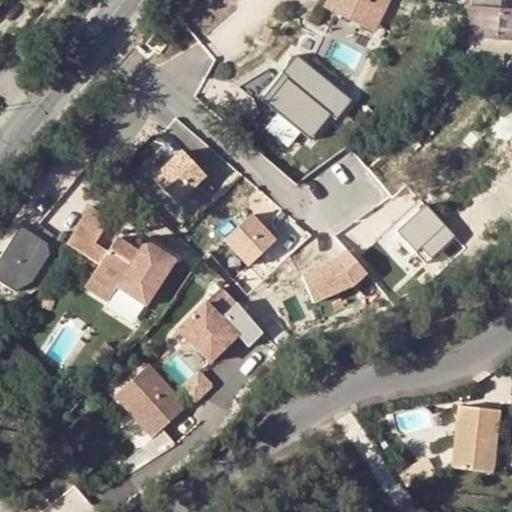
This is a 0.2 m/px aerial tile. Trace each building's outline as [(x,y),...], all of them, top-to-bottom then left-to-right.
[(331,0),(376,20),(385,0),(369,0),(369,2),(364,0),(331,0)] [(511,59),(511,10),(508,10),(509,5),(501,5),(501,0),(471,0),(469,17),(462,16),(460,28),(469,29),(468,36),(470,36),(468,55),(511,59)] [(261,37),(271,43),(278,31),(268,25),(261,37)] [(283,153),(299,136),(305,142),(327,118),(332,123),(349,104),(294,56),(275,78),(265,68),(235,85),(250,98),(259,106),(255,111),(247,120),(283,153)] [(259,106),(250,98),(255,111),(259,106)] [(203,176),(178,151),(150,178),(175,203),(203,176)] [(435,202),(406,226),(434,260),(463,236),(435,202)] [(69,243),(100,263),(92,277),(114,291),(118,286),(146,305),(175,259),(147,241),(140,251),(118,236),(108,251),(96,242),(110,219),(91,206),(69,243)] [(275,241),(251,215),(224,239),(249,265),(275,241)] [(48,244),(23,229),(0,267),(0,279),(20,291),(35,284),(51,255),(48,244)] [(337,260),(302,276),(313,302),(352,285),(366,273),(347,251),(337,260)] [(114,291),(92,277),(86,286),(108,301),(114,291)] [(248,346),(259,335),(236,302),(220,318),(205,302),(178,329),(209,361),(236,334),(248,346)] [(93,357),(102,366),(116,352),(107,343),(93,357)] [(187,405),(148,364),(114,395),(153,437),(121,467),(129,475),(179,446),(163,428),(187,405)] [(198,401),(218,384),(204,368),(184,386),(198,401)] [(501,410),(460,406),(453,467),(493,471),(501,410)]
